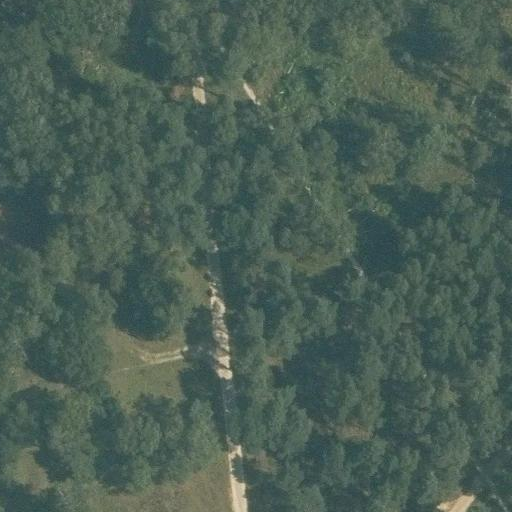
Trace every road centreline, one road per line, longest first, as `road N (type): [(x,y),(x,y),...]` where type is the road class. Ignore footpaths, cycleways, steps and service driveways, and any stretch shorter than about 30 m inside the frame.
road 1 (track): [(184,0),(240,511)]
road 2 (track): [(0,316),(71,291),(102,292),(127,344),(153,359),(223,353)]
